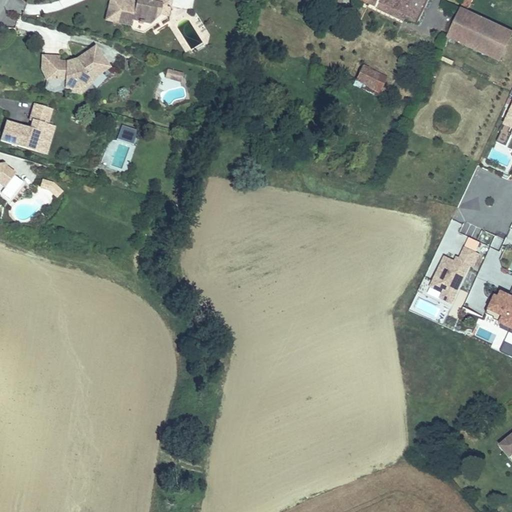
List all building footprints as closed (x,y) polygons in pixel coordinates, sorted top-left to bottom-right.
[(129,3),(118,0),(110,0),(106,21),(131,27),(134,30),(144,32),(167,18),(171,0),(136,0),(136,4),(132,7),(129,3)] [(370,0),(369,3),(377,7),(380,2),(406,14),(405,16),(406,17),(418,23),(429,0),(370,0)] [(468,10),(472,0),(464,0),(461,7),(468,10)] [(406,14),(380,2),(377,7),(404,20),(406,17),(405,16),(406,14)] [(511,35),(511,32),(461,9),(448,37),(500,61),(511,35)] [(79,89),(91,82),(87,76),(99,68),(102,73),(110,67),(96,47),(76,60),(68,63),(58,62),(57,70),(48,70),(47,80),(58,81),(58,76),(67,77),(66,89),(79,89)] [(48,70),(57,70),(58,62),(58,57),(43,56),(42,70),(47,80),(48,70)] [(373,71),(362,66),(356,80),(374,89),(378,81),(370,77),(373,71)] [(81,94),(102,73),(99,68),(87,76),(91,82),(79,89),(66,89),(66,90),(81,94)] [(180,72),(168,69),(166,76),(178,80),(180,72)] [(386,77),(373,71),(370,77),(378,81),(374,89),(356,80),(354,84),(378,96),(386,77)] [(54,88),(67,77),(58,76),(58,81),(47,80),(54,88)] [(511,91),(510,96),(511,96),(511,109),(497,142),(510,148),(511,141),(511,135),(511,131),(511,91)] [(8,122),(2,140),(37,151),(40,141),(47,144),(52,126),(49,125),(53,109),(35,104),(31,120),(34,121),(31,129),(8,122)] [(109,138),(133,143),(136,128),(112,123),(109,138)] [(47,154),(56,127),(52,126),(47,144),(40,141),(37,151),(47,154)] [(0,184),(5,189),(6,187),(12,179),(16,174),(6,167),(7,165),(5,163),(0,163),(0,184)] [(12,179),(6,187),(12,192),(18,184),(12,179)] [(49,190),(53,183),(43,180),(41,187),(49,190)] [(57,197),(62,192),(53,183),(49,190),(57,197)] [(478,255),(465,249),(460,260),(457,259),(455,263),(445,258),(432,288),(444,293),(441,298),(451,303),(469,265),(473,267),(478,255)] [(444,293),(432,288),(428,295),(440,301),(444,293)] [(499,300),(494,297),(486,314),(494,318),(493,319),(502,323),(511,328),(509,333),(511,333),(511,295),(510,295),(509,297),(508,300),(503,298),(502,301),(499,300)] [(511,328),(502,323),(500,328),(509,333),(511,328)] [(511,345),(505,342),(500,352),(511,357),(511,345)] [(511,437),(501,446),(511,459),(511,437)]
